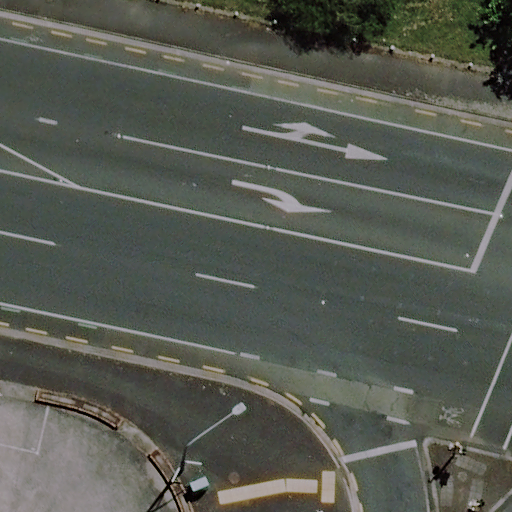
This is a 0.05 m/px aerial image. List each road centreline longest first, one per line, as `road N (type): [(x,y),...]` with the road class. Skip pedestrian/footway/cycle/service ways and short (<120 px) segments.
road 1 (secondary): [(316,240),(66,185),(0,158)]
road 2 (secondary): [(316,240),(384,454),(388,511)]
road 3 (secondary): [(511,282),(316,240)]
